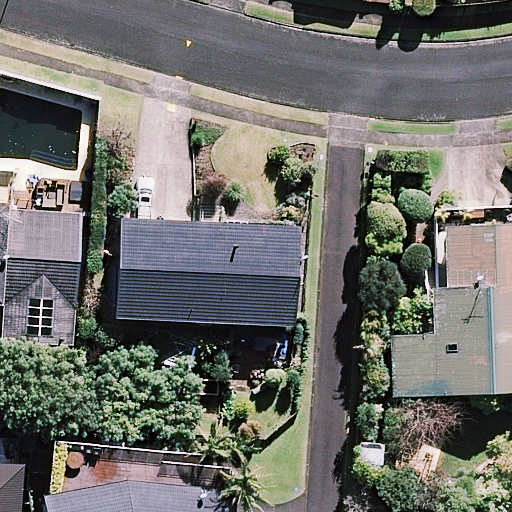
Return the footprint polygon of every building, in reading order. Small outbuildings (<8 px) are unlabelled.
[(78,216),(0,209),(0,308),(2,309),(0,336),(0,340),(68,346),(78,216)] [(511,394),(511,212),(431,215),(434,337),(389,338),(390,398),(511,394)] [(294,231),(115,221),(109,320),(288,330),(294,231)] [(0,511),(16,511),(19,443),(0,442),(0,511)] [(227,511),(226,489),(174,492),(174,485),(49,493),(50,511),(227,511)]
